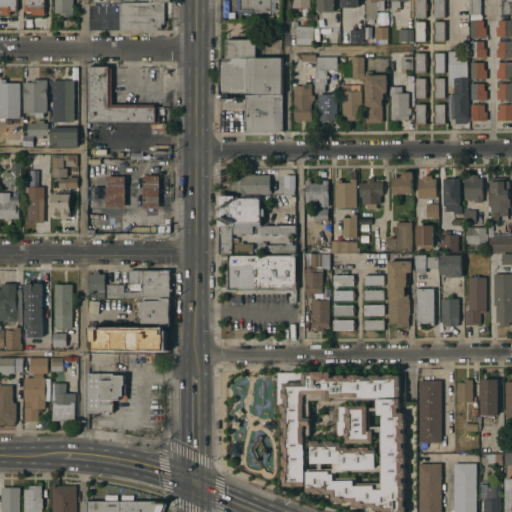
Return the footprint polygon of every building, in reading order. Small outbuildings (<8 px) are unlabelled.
[(0,0),(15,0),(15,11),(9,11),(9,15),(2,15),(2,11),(0,11),(0,0)] [(24,0),(43,0),(43,15),(31,15),(31,11),(30,11),(30,13),(25,13),(25,11),(24,11),(24,0)] [(53,0),(72,0),(72,17),(60,17),(60,13),(53,13),(53,0)] [(270,0),(270,11),(260,11),(260,13),(254,13),(254,12),(253,12),(253,13),(237,13),(237,0),(270,0)] [(309,0),(309,7),(303,7),(303,9),(296,9),(296,7),(291,7),(291,0),(309,0)] [(333,0),(333,11),(325,11),(325,9),(317,9),(317,0),(333,0)] [(339,0),(340,7),(357,8),(357,0),(339,0)] [(365,0),(380,0),(380,6),(376,10),(376,18),(365,19),(365,0)] [(399,0),(399,10),(391,10),(391,0),(399,0)] [(425,0),(425,3),(427,3),(427,9),(425,9),(425,18),(415,18),(415,0),(425,0)] [(444,0),(444,17),(433,17),(433,9),(432,9),(432,3),(433,3),(433,0),(444,0)] [(480,0),(480,14),(469,14),(469,0),(480,0)] [(511,0),(511,14),(500,14),(500,0),(511,0)] [(163,2),(163,24),(161,24),(161,28),(156,28),(156,30),(119,29),(119,2),(151,2),(163,2)] [(511,36),(496,36),(496,27),(498,27),(498,20),(511,19),(511,36)] [(483,20),(483,27),(485,27),(485,36),(470,36),(470,20),(483,20)] [(425,21),(425,28),(426,28),(426,34),(425,34),(425,41),(415,41),(415,21),(425,21)] [(444,41),(434,41),(434,34),(433,34),(433,28),(434,28),(434,21),(444,21),(444,41)] [(295,34),(291,34),(291,22),(297,22),(297,27),(312,27),(312,44),(295,44),(295,43),(295,34)] [(375,27),(387,27),(387,39),(375,39),(375,27)] [(412,41),(398,41),(398,29),(412,29),(412,41)] [(350,30),(362,30),(362,41),(350,42),(350,30)] [(245,95),(220,95),(220,58),(226,58),(226,39),(255,39),(255,58),(282,58),(282,94),(245,95)] [(483,41),(483,48),(485,48),(486,57),(470,57),(470,41),(483,41)] [(511,57),(496,57),(496,48),(498,48),(498,41),(511,41),(511,57)] [(448,51),(457,51),(457,55),(454,55),(454,76),(448,76),(448,51)] [(425,53),(425,59),(426,59),(426,65),(425,65),(425,72),(415,72),(415,53),(425,53)] [(444,72),(434,72),(434,66),(433,66),(433,59),(434,59),(434,53),(444,53),(444,72)] [(314,92),(313,69),(315,69),(315,57),(337,56),(337,70),(333,70),(333,72),(328,72),(328,69),(326,70),(326,75),(328,75),(328,78),(326,78),(326,84),(324,84),(324,92),(319,92),(319,93),(316,93),(316,91),(315,91),(314,92)] [(364,57),(363,69),(363,79),(350,79),(351,56),(364,57)] [(409,56),(409,68),(405,69),(405,72),(400,73),(400,56),(409,56)] [(483,62),(483,69),(486,69),(486,78),(470,79),(470,62),(483,62)] [(511,78),(496,78),(496,69),(498,69),(498,62),(511,62),(511,78)] [(144,122),(109,122),(90,122),(88,122),(88,67),(108,67),(108,68),(111,68),(111,104),(154,104),(154,107),(155,107),(155,112),(158,112),(158,122),(144,122)] [(386,75),(386,93),(383,93),(383,99),(381,99),(382,122),(365,122),(365,75),(386,75)] [(467,77),(467,90),(468,90),(468,115),(453,115),(453,91),(454,91),(454,85),(456,85),(456,77),(467,77)] [(425,85),(426,85),(426,91),(425,91),(425,98),(415,98),(415,78),(425,78),(425,85)] [(444,98),(434,98),(434,90),(433,90),(433,85),(434,85),(434,78),(444,78),(444,98)] [(19,118),(0,118),(0,79),(5,79),(5,83),(19,83),(19,118)] [(46,112),(43,112),(43,115),(28,114),(28,112),(23,112),(23,82),(31,82),(31,79),(46,79),(46,112)] [(348,79),(360,79),(360,87),(348,87),(348,79)] [(73,122),(51,121),(52,92),(51,92),(51,80),(73,80),(73,122)] [(301,85),(301,83),(311,83),(311,95),(313,95),(313,100),(311,100),(311,120),(293,120),(293,85),(301,85)] [(483,83),(484,90),(486,90),(486,99),(470,100),(470,83),(483,83)] [(511,99),(496,99),(496,90),(498,90),(498,83),(511,83),(511,99)] [(389,95),(389,86),(401,86),(401,92),(408,92),(408,108),(410,108),(410,114),(408,114),(408,119),(390,119),(390,95),(389,95)] [(361,120),(347,120),(347,116),(342,116),(342,91),(361,91),(361,120)] [(282,131),(245,131),(245,95),(282,94),(282,131)] [(336,94),(337,120),(317,120),(317,94),(336,94)] [(425,104),(425,111),(426,111),(427,117),(425,117),(425,124),(423,124),(423,125),(418,125),(418,124),(415,124),(415,104),(425,104)] [(445,123),(434,123),(434,117),(433,117),(433,111),(434,111),(434,104),(444,104),(445,123)] [(484,104),(484,112),(486,112),(486,120),(470,120),(470,104),(484,104)] [(511,120),(496,120),(496,111),(499,111),(498,104),(511,104),(511,120)] [(47,135),(42,135),(42,138),(36,138),(36,135),(27,135),(27,123),(35,123),(35,120),(43,120),(43,123),(47,123),(47,135)] [(77,146),(51,146),(51,127),(77,127),(77,146)] [(76,154),(76,166),(65,166),(65,160),(62,160),(63,168),(66,168),(66,177),(51,177),(51,154),(76,154)] [(20,173),(18,173),(18,190),(8,190),(8,186),(2,186),(2,172),(11,172),(11,162),(20,162),(20,173)] [(26,184),(26,170),(33,170),(33,176),(42,176),(42,184),(26,184)] [(392,193),(392,177),(400,177),(400,175),(402,175),(402,171),(412,171),(412,178),(411,178),(411,193),(392,193)] [(269,194),(235,194),(235,186),(231,186),(231,180),(235,180),(235,175),(244,175),(244,173),(254,173),(254,175),(269,175),(269,194)] [(482,202),(473,202),(473,198),(464,198),(464,178),(468,178),(468,174),(477,174),(477,178),(482,178),(482,202)] [(158,208),(142,208),(142,175),(159,175),(158,208)] [(295,189),(283,189),(283,175),(295,175),(295,189)] [(435,198),(417,198),(417,178),(422,178),(422,175),(431,175),(431,178),(435,178),(435,198)] [(124,207),(105,207),(105,176),(124,176),(124,207)] [(65,187),(65,188),(58,188),(58,178),(68,178),(68,177),(76,177),(76,187),(65,187)] [(382,195),(380,195),(380,203),(375,203),(375,208),(366,209),(366,203),(361,203),(361,196),(359,196),(359,182),(366,182),(366,178),(373,178),(373,182),(382,182),(382,195)] [(459,205),(461,205),(461,213),(452,213),(452,211),(443,211),(443,205),(442,205),(442,178),(458,178),(459,205)] [(341,179),(341,182),(349,182),(349,179),(355,179),(355,202),(358,202),(358,206),(355,206),(355,207),(334,207),(334,179),(341,179)] [(327,206),(319,206),(319,202),(318,202),(318,198),(314,198),(314,202),(313,202),(313,205),(304,205),(304,180),(309,180),(309,183),(322,183),(322,180),(327,180),(327,206)] [(508,180),(509,190),(507,190),(508,207),(506,207),(507,215),(499,216),(498,205),(497,205),(498,221),(490,221),(489,205),(488,205),(488,198),(489,198),(489,189),(490,189),(489,181),(508,180)] [(43,222),(34,222),(34,219),(26,219),(27,186),(43,187),(43,222)] [(18,218),(10,218),(10,221),(4,220),(4,218),(0,218),(0,192),(9,192),(9,198),(18,198),(18,218)] [(51,194),(70,194),(70,218),(54,218),(51,216),(51,194)] [(218,196),(238,195),(238,198),(260,197),(260,209),(263,209),(264,215),(260,215),(260,225),(255,225),(252,225),(218,226),(218,196)] [(437,217),(425,217),(425,203),(437,203),(437,217)] [(327,220),(318,220),(318,221),(314,221),(314,208),(327,208),(327,220)] [(474,222),(463,222),(463,210),(474,210),(474,222)] [(356,237),(342,237),(342,217),(349,217),(349,214),(356,214),(356,237)] [(396,238),(396,231),(394,231),(394,228),(396,228),(396,222),(411,222),(411,251),(403,251),(403,250),(387,250),(386,238),(396,238)] [(150,226),(155,226),(155,223),(169,223),(169,233),(150,232),(150,226)] [(252,234),(241,234),(241,236),(235,236),(235,234),(231,234),(231,238),(237,238),(237,243),(231,243),(231,254),(219,254),(219,234),(216,234),(216,226),(218,226),(252,225),(252,234)] [(295,225),(295,233),(291,233),(291,236),(285,236),(285,234),(264,234),(264,235),(259,235),(259,233),(255,234),(255,225),(260,225),(295,225)] [(432,225),(432,227),(436,227),(436,242),(432,242),(432,244),(432,247),(429,247),(429,250),(424,250),(424,248),(416,248),(416,244),(415,245),(415,225),(432,225)] [(485,233),(486,233),(487,242),(485,242),(485,244),(465,244),(465,227),(485,227),(485,233)] [(450,231),(450,234),(457,234),(457,251),(439,251),(439,242),(441,242),(441,231),(450,231)] [(511,251),(489,251),(489,238),(511,238),(511,251)] [(233,244),(238,244),(238,241),(241,241),(241,244),(252,244),(252,255),(233,255),(233,244)] [(355,252),(331,253),(331,241),(355,241),(355,252)] [(255,245),(259,245),(259,242),(265,242),(265,244),(285,244),(285,242),(291,242),(291,245),(295,245),(295,255),(255,255),(255,245)] [(310,253),(328,253),(328,266),(310,266),(310,253)] [(501,253),(511,253),(511,264),(501,264),(501,253)] [(460,254),(461,278),(449,278),(449,277),(444,277),(444,274),(440,275),(439,255),(460,254)] [(295,255),(295,290),(226,290),(226,270),(227,270),(227,255),(233,255),(252,255),(255,255),(295,255)] [(414,255),(425,255),(425,272),(421,272),(421,274),(418,274),(418,272),(414,272),(414,255)] [(426,257),(437,256),(437,268),(426,268),(426,257)] [(387,261),(411,261),(411,272),(406,272),(406,286),(404,286),(404,295),(407,295),(407,299),(409,299),(409,314),(408,314),(408,327),(396,327),(396,323),(389,323),(388,297),(387,261)] [(304,268),(306,268),(306,266),(309,266),(309,268),(321,268),(322,294),(314,294),(314,296),(308,296),(308,293),(305,293),(304,268)] [(104,296),(87,296),(87,273),(93,273),(93,270),(99,270),(99,273),(104,273),(104,296)] [(142,297),(123,297),(123,291),(139,292),(139,287),(142,287),(142,283),(129,283),(129,270),(169,270),(169,298),(142,298),(142,297)] [(511,322),(508,322),(508,326),(499,326),(499,322),(495,322),(495,305),(493,305),(493,274),(511,273),(511,322)] [(333,275),(352,275),(353,278),(354,278),(354,282),(352,282),(352,285),(333,285),(333,275)] [(363,282),(362,282),(362,278),(364,278),(363,275),(383,275),(383,284),(363,285),(363,282)] [(479,312),(479,325),(465,325),(465,310),(468,310),(468,277),(485,277),(485,312),(479,312)] [(21,320),(14,320),(14,322),(7,322),(7,320),(0,320),(0,288),(1,288),(1,283),(15,283),(15,290),(21,290),(21,320)] [(41,337),(41,283),(23,283),(23,327),(27,327),(27,337),(41,337)] [(71,328),(54,328),(54,283),(72,284),(71,328)] [(123,297),(106,297),(106,284),(123,284),(123,297)] [(416,288),(433,288),(433,325),(430,325),(430,323),(419,323),(419,326),(416,326),(416,288)] [(333,290),(352,290),(352,293),(354,293),(354,297),(353,297),(353,300),(333,300),(333,290)] [(363,297),(362,297),(362,293),(363,293),(363,290),(383,290),(383,300),(363,300),(363,297)] [(311,316),(309,316),(309,311),(311,311),(311,300),(323,300),(323,297),(328,296),(329,327),(322,327),(322,330),(315,330),(315,328),(311,328),(311,327),(311,316)] [(169,298),(169,324),(135,324),(135,316),(140,316),(140,306),(142,306),(142,298),(169,298)] [(440,298),(458,298),(458,322),(457,322),(457,326),(441,326),(441,322),(440,322),(440,298)] [(333,305),(353,305),(353,308),(354,308),(354,312),(352,312),(352,315),(333,315),(333,305)] [(364,312),(362,312),(362,307),(363,307),(363,305),(383,305),(383,314),(364,314),(364,312)] [(333,320),(353,320),(353,323),(354,323),(354,327),(353,327),(353,330),(333,330),(333,320)] [(364,327),(362,327),(362,322),(364,322),(364,320),(383,320),(383,329),(364,329),(364,327)] [(49,343),(42,343),(42,349),(32,349),(32,346),(23,346),(23,328),(27,328),(27,325),(34,325),(34,329),(50,329),(49,343)] [(12,330),(12,327),(20,327),(20,343),(21,343),(21,349),(5,349),(5,330),(12,330)] [(93,349),(140,348),(140,329),(93,330),(93,349)] [(162,330),(141,329),(141,349),(162,350),(162,330)] [(65,346),(52,346),(52,332),(65,332),(65,346)] [(88,373),(113,373),(113,353),(124,353),(124,383),(125,383),(125,395),(119,395),(119,399),(121,399),(121,412),(88,412),(88,373)] [(0,357),(16,357),(16,363),(14,363),(14,372),(8,372),(8,375),(2,375),(2,372),(0,372),(0,357)] [(24,394),(23,394),(23,389),(24,389),(24,385),(23,385),(23,380),(24,380),(24,377),(33,377),(33,372),(30,372),(30,365),(28,365),(28,357),(47,357),(47,372),(43,372),(43,377),(45,377),(44,408),(38,408),(38,421),(24,421),(24,406),(31,406),(31,401),(24,401),(24,394)] [(62,357),(62,371),(50,371),(50,357),(62,357)] [(388,511),(380,511),(380,509),(372,509),(372,507),(358,507),(358,505),(352,505),(352,501),(347,502),(347,503),(338,503),(338,500),(332,500),(332,493),(324,493),(324,491),(322,491),(322,493),(313,493),(313,491),(305,491),(305,488),(307,488),(306,483),(304,483),(304,486),(283,486),(283,479),(282,479),(282,470),(284,470),(284,466),(282,466),(282,456),(284,456),(284,451),(282,451),(282,444),(281,444),(281,435),(284,435),(284,428),(281,428),(281,418),(283,418),(283,412),(280,412),(280,404),(277,404),(277,373),(329,372),(329,378),(335,378),(335,375),(344,375),(344,378),(348,378),(348,375),(358,375),(358,376),(364,376),(364,377),(369,377),(369,375),(379,374),(379,376),(383,376),(383,374),(393,374),(393,375),(399,375),(399,407),(397,407),(397,413),(403,413),(403,428),(401,429),(401,433),(404,433),(404,442),(401,442),(401,447),(403,447),(403,454),(404,454),(404,463),(401,463),(401,468),(404,468),(404,477),(402,477),(402,482),(404,482),(404,489),(402,489),(402,506),(404,506),(404,511),(388,511)] [(456,401),(456,382),(464,382),(464,379),(472,379),(472,401),(456,401)] [(497,414),(480,414),(481,379),(497,379),(497,414)] [(418,380),(440,380),(440,442),(418,442),(418,380)] [(511,381),(503,381),(504,419),(511,418),(511,417),(511,381)] [(74,391),(74,420),(66,420),(66,423),(59,423),(59,420),(52,420),(52,401),(51,401),(52,383),(65,383),(65,391),(74,391)] [(0,385),(12,385),(11,400),(13,400),(13,402),(16,402),(15,421),(14,421),(14,424),(0,424),(0,385)] [(477,423),(476,431),(464,430),(464,423),(477,423)] [(503,452),(511,452),(511,465),(503,465),(503,452)] [(480,454),(500,454),(500,463),(480,463),(480,454)] [(418,511),(418,463),(440,463),(440,511),(418,511)] [(453,511),(453,463),(475,463),(475,511),(453,511)] [(503,511),(511,511),(511,477),(503,478),(503,511)] [(23,511),(23,489),(28,489),(28,485),(41,485),(41,497),(42,497),(42,508),(41,508),(41,511),(23,511)] [(51,511),(51,485),(76,485),(75,511),(51,511)] [(482,511),(482,499),(486,499),(485,486),(499,486),(499,511),(482,511)] [(0,511),(0,487),(19,487),(19,511),(0,511)] [(87,511),(87,501),(165,501),(160,511),(87,511)]
